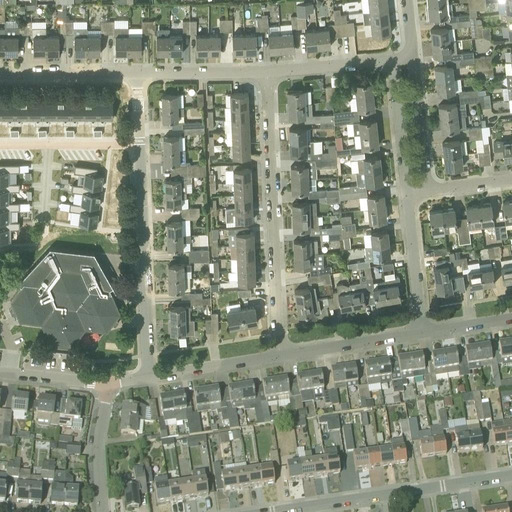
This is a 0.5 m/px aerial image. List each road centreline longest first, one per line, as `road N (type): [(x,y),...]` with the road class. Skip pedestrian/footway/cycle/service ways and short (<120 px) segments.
road 1 (residential): [(149,377),(136,74)]
road 2 (residential): [(278,355),(264,72)]
road 3 (residential): [(255,511),(511,473)]
road 4 (residential): [(421,333),(278,355)]
road 5 (residential): [(421,333),(406,195)]
road 6 (residential): [(406,195),(389,59)]
road 7 (residential): [(427,192),(413,56)]
road 8 (residential): [(136,74),(0,73)]
road 9 (residential): [(278,355),(149,377)]
road 10 (residential): [(264,72),(136,74)]
road 11 (residential): [(103,511),(105,384)]
road 12 (residential): [(389,59),(264,72)]
